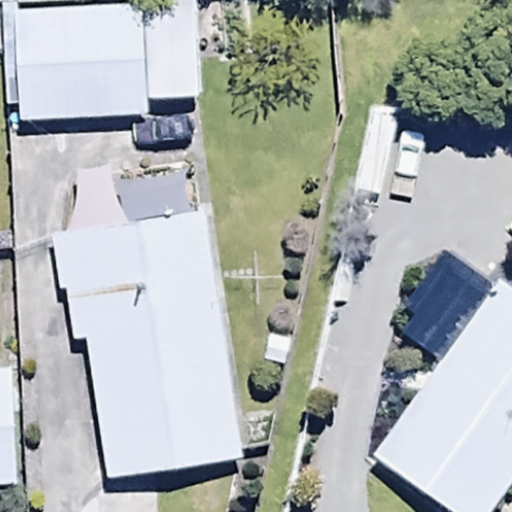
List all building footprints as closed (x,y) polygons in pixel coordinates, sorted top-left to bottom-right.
[(4,10),(5,125),(139,123),(137,8),(4,10)] [(43,224),(51,154),(14,150),(6,220),(43,224)] [(41,236),(50,296),(58,295),(66,344),(78,343),(99,483),(236,462),(198,212),(41,236)] [(475,302),(457,290),(415,349),(436,363),(365,463),(434,511),(488,511),(511,478),(511,297),(489,282),(475,302)] [(0,370),(0,489),(9,489),(5,371),(0,370)]
